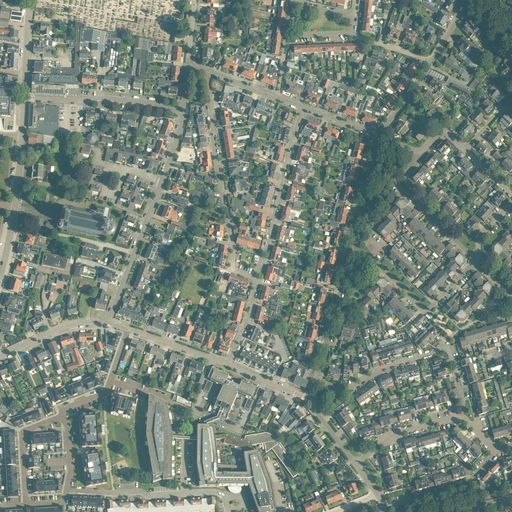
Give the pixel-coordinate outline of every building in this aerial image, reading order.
[(442,5),(445,8),(444,9),(443,8),(440,12),(445,15),(447,16),(449,13),(450,14),(453,8),(444,2),(439,0),(437,0),(436,3),(441,7),(442,5)] [(439,0),(444,2),(453,8),(456,3),(456,2),(457,0),(449,0),(449,2),(446,0),(439,0)] [(0,26),(8,28),(10,10),(0,8),(0,7),(3,8),(3,2),(0,1),(0,26)] [(277,1),(277,6),(274,5),(273,7),(276,8),(286,10),(287,3),(277,1)] [(285,16),(286,10),(276,8),(273,7),(266,6),(266,8),(273,9),(273,10),(275,10),(274,14),(285,16)] [(207,10),(206,17),(214,18),(220,18),(220,15),(220,14),(220,11),(217,11),(218,8),(210,7),(209,10),(207,10)] [(440,12),(435,8),(433,11),(437,14),(433,21),(442,26),(443,26),(444,26),(445,24),(444,23),(446,19),(444,18),(445,15),(440,12)] [(23,14),(11,13),(10,23),(22,24),(23,14)] [(271,21),(284,23),(285,16),(274,14),(273,18),(274,18),(274,19),(271,18),(271,21)] [(389,22),(392,23),(391,25),(387,37),(388,37),(388,38),(388,39),(391,40),(391,39),(392,39),(396,27),(397,24),(397,23),(393,22),(395,17),(391,16),(389,22)] [(216,25),(213,24),(214,18),(206,17),(206,24),(210,24),(209,27),(211,27),(215,28),(216,25)] [(466,25),(475,34),(479,30),(479,31),(481,29),(475,22),(471,19),(470,20),(469,19),(465,24),(466,25)] [(276,28),(282,29),(284,23),(271,21),(270,23),(277,24),(276,28)] [(44,35),(49,36),(49,31),(52,32),(53,29),(59,30),(60,26),(41,25),(41,31),(44,31),(44,32),(44,35)] [(462,29),(465,33),(471,40),(476,35),(475,34),(466,25),(462,29)] [(437,30),(428,26),(425,33),(429,35),(426,41),(433,45),(436,38),(434,37),(437,30)] [(205,30),(205,37),(212,37),(217,38),(217,33),(221,33),(221,28),(215,28),(211,27),(211,30),(205,30)] [(398,27),(396,27),(392,39),(393,40),(395,41),(396,41),(396,40),(398,40),(401,29),(399,29),(398,27)] [(18,40),(19,31),(10,30),(7,30),(0,28),(0,33),(9,35),(9,37),(9,38),(18,40)] [(79,77),(79,59),(79,51),(80,42),(80,28),(76,28),(74,69),(61,68),(56,68),(52,68),(51,76),(79,77)] [(91,51),(104,52),(105,36),(105,32),(80,28),(80,42),(92,43),(91,51)] [(406,30),(404,37),(402,42),(404,43),(404,44),(406,45),(407,45),(408,44),(412,32),(406,30)] [(413,46),(416,37),(416,38),(418,35),(415,34),(415,33),(415,32),(414,31),(413,31),(412,31),(412,32),(408,44),(413,46)] [(120,35),(105,32),(105,36),(104,52),(102,68),(107,68),(107,62),(109,62),(111,41),(120,42),(120,35)] [(275,35),(275,34),(272,34),(269,34),(264,33),(264,34),(267,35),(267,37),(269,38),(269,40),(280,42),(281,36),(275,35)] [(217,38),(212,37),(205,37),(204,44),(211,44),(210,45),(216,46),(217,38)] [(471,43),(469,41),(469,42),(468,43),(463,37),(463,38),(462,37),(460,40),(460,41),(460,40),(460,41),(459,42),(458,43),(459,44),(456,47),(461,52),(461,51),(463,53),(465,51),(468,48),(472,52),(476,48),(471,43)] [(145,82),(146,77),(147,62),(148,52),(150,40),(142,39),(136,38),(134,49),(141,50),(138,76),(139,76),(139,77),(135,77),(135,81),(134,81),(133,88),(141,89),(142,81),(145,82)] [(266,47),(279,49),(280,42),(269,40),(268,44),(267,44),(266,47)] [(171,55),(181,56),(182,49),(175,48),(175,45),(169,44),(168,54),(171,55)] [(18,54),(19,47),(8,45),(7,54),(9,54),(18,54)] [(499,59),(504,53),(498,46),(495,49),(499,54),(497,57),(499,59)] [(271,55),(273,55),(278,56),(279,49),(266,47),(266,49),(272,50),(271,55)] [(298,60),(301,59),(300,47),(294,47),(294,50),(290,51),(290,58),(290,59),(291,60),(292,60),(294,60),(294,58),(298,57),(298,60)] [(210,59),(211,54),(211,50),(204,50),(202,62),(208,62),(208,59),(209,59),(210,59)] [(87,51),(79,51),(79,59),(91,59),(91,54),(87,51)] [(229,52),(226,51),(223,58),(226,59),(225,61),(222,67),(229,70),(234,57),(228,55),(229,53),(229,52)] [(373,52),(372,56),(371,58),(371,59),(371,60),(374,61),(373,63),(371,70),(373,71),(380,54),(373,52)] [(244,68),(243,70),(241,74),(248,77),(252,65),(250,64),(249,66),(246,65),(249,55),(246,53),(245,55),(244,57),(241,65),(244,67),(244,68)] [(258,63),(259,64),(256,72),(260,73),(263,65),(266,58),(267,55),(262,53),(258,63)] [(502,72),(501,76),(507,78),(507,77),(510,78),(510,77),(511,77),(511,75),(511,67),(505,65),(505,64),(507,62),(507,63),(511,58),(506,53),(502,58),(503,59),(501,64),(500,68),(502,69),(501,72),(502,72)] [(386,56),(380,54),(373,71),(371,75),(376,77),(379,70),(377,70),(379,65),(385,68),(386,64),(384,63),(386,56)] [(68,63),(73,63),(74,56),(63,55),(63,62),(65,62),(65,66),(68,66),(68,63)] [(236,58),(234,57),(229,70),(235,72),(238,64),(241,65),(244,57),(241,56),(239,61),(236,60),(236,58)] [(464,56),(461,58),(462,59),(470,67),(472,65),(473,64),(464,56)] [(444,65),(448,67),(452,69),(459,73),(458,74),(461,75),(460,78),(467,81),(470,76),(463,73),(464,71),(454,65),(455,63),(447,58),(444,65)] [(18,61),(7,60),(7,66),(10,66),(9,69),(17,70),(18,61)] [(410,60),(408,64),(406,63),(404,65),(416,71),(419,65),(410,60)] [(32,75),(50,76),(51,76),(52,68),(47,68),(47,63),(33,63),(32,75)] [(166,74),(179,76),(180,69),(171,68),(172,64),(162,64),(162,68),(169,68),(169,75),(166,74)] [(252,65),(248,77),(254,79),(256,73),(253,72),(254,69),(253,69),(254,66),(252,65)] [(263,65),(260,73),(258,78),(261,80),(260,82),(267,84),(273,69),(270,68),(268,74),(265,73),(267,67),(263,65)] [(412,77),(416,71),(404,65),(403,67),(408,71),(406,74),(412,77)] [(273,67),(273,69),(267,84),(273,87),(275,80),(271,79),(276,68),(273,67)] [(82,77),(82,79),(82,84),(89,84),(90,73),(84,72),(84,74),(83,73),(82,77)] [(116,83),(116,80),(117,74),(116,74),(116,75),(109,74),(109,78),(104,78),(103,85),(104,85),(104,86),(107,87),(107,86),(113,86),(114,83),(115,83),(116,83)] [(117,74),(116,80),(119,80),(118,87),(127,88),(128,81),(126,80),(126,77),(117,76),(117,74)] [(158,84),(164,84),(166,84),(171,85),(171,82),(178,82),(179,76),(166,74),(165,77),(168,77),(168,81),(165,81),(165,79),(159,79),(158,84)] [(65,87),(50,87),(50,84),(50,76),(32,75),(32,76),(32,83),(32,86),(31,94),(34,94),(38,94),(65,95),(65,87)] [(478,75),(468,88),(474,91),(483,80),(478,75)] [(78,85),(78,80),(79,79),(79,77),(51,76),(50,76),(50,84),(78,85)] [(290,93),(292,94),(298,80),(299,77),(296,76),(293,83),(287,80),(286,85),(288,86),(286,92),(287,92),(287,93),(289,94),(290,93)] [(394,81),(405,89),(409,83),(400,77),(398,79),(396,78),(396,79),(394,81)] [(445,87),(446,85),(447,84),(444,82),(444,83),(441,81),(440,81),(438,80),(438,79),(438,80),(433,77),(430,85),(434,87),(434,88),(440,91),(443,86),(445,87)] [(302,81),(298,80),(292,94),(299,96),(300,92),(301,90),(299,89),(302,81)] [(405,89),(394,81),(392,80),(391,82),(397,87),(395,90),(401,94),(405,89)] [(451,87),(450,88),(458,93),(458,92),(462,95),(462,96),(460,95),(459,95),(458,98),(458,99),(459,99),(457,103),(457,104),(455,102),(454,103),(458,106),(460,108),(462,105),(465,102),(464,102),(466,98),(464,97),(465,96),(468,98),(472,94),(474,91),(468,88),(460,83),(458,86),(452,83),(451,87)] [(381,84),(379,87),(386,92),(388,89),(387,88),(383,85),(381,84)] [(308,100),(311,101),(316,89),(317,86),(314,85),(313,88),(312,90),(309,89),(310,86),(307,85),(304,92),(307,94),(305,99),(306,99),(306,100),(308,101),(308,100)] [(502,92),(499,88),(494,85),(490,89),(493,92),(494,90),(496,92),(494,94),(492,92),(489,96),(493,100),(494,99),(498,103),(503,97),(499,94),(501,91),(502,92)] [(373,94),(374,93),(375,91),(376,89),(367,86),(365,92),(373,94)] [(318,104),(319,99),(320,97),(322,92),(318,90),(319,87),(317,87),(316,89),(311,101),(318,104)] [(0,117),(1,117),(1,116),(10,117),(10,114),(11,114),(11,110),(10,110),(10,106),(11,106),(12,102),(11,102),(11,98),(12,98),(12,94),(11,94),(11,91),(0,90),(0,117)] [(444,97),(441,95),(437,92),(435,95),(434,95),(434,96),(429,91),(424,96),(432,104),(430,106),(436,111),(437,110),(437,109),(438,108),(437,107),(437,106),(436,105),(435,104),(436,104),(436,105),(444,97)] [(241,96),(235,95),(232,94),(232,96),(221,93),(218,103),(225,105),(225,107),(238,110),(239,105),(241,97),(241,96)] [(384,94),(382,96),(392,105),(397,99),(391,95),(388,93),(386,96),(384,94)] [(357,94),(354,101),(349,116),(355,118),(358,112),(353,110),(360,95),(357,94)] [(250,107),(253,100),(250,99),(250,97),(246,95),(245,97),(244,99),(241,97),(239,105),(247,108),(248,106),(250,107)] [(326,100),(324,106),(325,106),(325,107),(327,108),(327,107),(330,108),(334,97),(335,96),(333,95),(331,98),(327,96),(326,100)] [(392,105),(382,96),(381,95),(379,97),(383,100),(381,102),(384,104),(383,106),(388,110),(392,105)] [(334,97),(330,108),(332,109),(332,110),(335,111),(335,110),(336,111),(339,105),(342,106),(344,100),(334,97)] [(482,110),(484,111),(488,115),(493,109),(491,107),(493,104),(487,99),(482,104),(485,107),(482,110)] [(342,113),(349,116),(354,101),(352,100),(349,108),(345,107),(342,113)] [(465,103),(472,109),(474,106),(468,100),(465,103)] [(259,102),(257,107),(256,109),(264,112),(266,105),(263,104),(263,102),(259,101),(259,102)] [(372,111),(371,113),(368,123),(374,125),(378,116),(374,114),(375,112),(380,114),(381,115),(384,111),(380,108),(375,104),(372,111)] [(36,134),(38,135),(44,136),(55,138),(58,138),(59,107),(45,106),(45,105),(29,105),(28,128),(29,128),(29,133),(36,134)] [(266,105),(264,112),(262,115),(264,116),(266,113),(271,115),(274,108),(266,105)] [(189,121),(188,125),(192,126),(205,124),(204,116),(206,116),(206,113),(205,106),(200,107),(196,106),(197,111),(201,111),(201,113),(202,115),(197,116),(197,119),(197,120),(189,121)] [(424,113),(426,115),(427,116),(424,119),(427,122),(430,125),(432,123),(435,126),(437,124),(435,123),(439,118),(437,116),(439,114),(436,111),(430,106),(424,113)] [(220,113),(221,120),(232,119),(231,112),(227,113),(227,108),(220,109),(220,110),(220,111),(220,113),(221,113),(220,113)] [(250,117),(253,109),(249,108),(247,113),(244,112),(243,114),(250,117)] [(279,110),(277,115),(281,116),(281,114),(285,115),(283,120),(290,123),(293,115),(279,110)] [(471,118),(473,120),(475,121),(478,125),(481,122),(483,121),(481,118),(482,116),(479,113),(476,110),(472,114),(474,115),(471,118)] [(368,123),(371,113),(365,111),(361,120),(362,121),(363,122),(364,123),(365,122),(368,123)] [(96,120),(96,118),(96,113),(92,113),(92,112),(87,112),(87,113),(86,113),(86,119),(85,119),(85,124),(94,124),(95,120),(96,120)] [(506,115),(500,121),(507,128),(511,122),(511,119),(511,118),(511,119),(506,115)] [(122,117),(121,122),(120,132),(127,133),(127,131),(129,118),(122,117)] [(136,119),(129,118),(127,131),(130,131),(130,127),(135,127),(136,119)] [(234,118),(232,119),(221,120),(222,127),(225,127),(225,130),(231,129),(231,126),(229,126),(229,124),(234,123),(234,122),(235,121),(234,118)] [(307,121),(303,131),(307,132),(306,135),(309,136),(314,123),(307,121)] [(403,135),(406,132),(408,129),(404,126),(405,125),(400,121),(393,130),(399,136),(401,134),(403,135)] [(423,128),(425,126),(420,121),(418,123),(420,126),(412,135),(419,141),(427,132),(423,128)] [(475,128),(471,125),(467,121),(463,125),(465,127),(459,133),(464,138),(470,132),(471,132),(475,128)] [(166,122),(165,125),(156,122),(156,123),(153,122),(152,125),(158,127),(170,131),(173,124),(166,122)] [(309,136),(309,137),(310,137),(311,136),(313,133),(316,135),(318,132),(318,130),(319,128),(320,126),(314,123),(309,136)] [(205,125),(200,125),(198,126),(198,128),(192,129),(186,129),(186,133),(206,130),(205,125)] [(170,131),(158,127),(157,130),(163,132),(161,135),(168,137),(170,131)] [(290,130),(285,129),(283,128),(281,135),(288,137),(290,130)] [(328,143),(333,131),(326,128),(324,134),(323,138),(327,139),(325,143),(327,143),(328,143)] [(99,143),(99,132),(92,131),(92,135),(91,135),(90,135),(89,135),(89,136),(88,136),(88,137),(88,138),(87,139),(82,139),(82,144),(84,145),(99,148),(99,147),(99,145),(99,143)] [(337,140),(337,138),(339,133),(333,131),(328,143),(330,144),(333,138),(337,140)] [(499,136),(498,134),(494,131),(492,133),(492,134),(488,139),(495,145),(502,138),(499,136)] [(280,145),(281,142),(286,143),(288,137),(281,135),(279,134),(275,133),(275,134),(277,134),(276,136),(277,136),(276,139),(275,139),(275,140),(273,140),(273,143),(280,145)] [(31,147),(43,147),(44,136),(38,135),(37,135),(29,135),(28,144),(31,144),(31,147)] [(102,136),(101,143),(113,145),(114,138),(102,136)] [(234,138),(231,139),(224,140),(225,146),(232,145),(231,142),(236,141),(237,140),(237,139),(240,138),(240,137),(237,138),(234,138)] [(354,151),(362,153),(364,146),(360,145),(361,141),(353,139),(352,144),(356,145),(354,151)] [(450,151),(455,146),(448,140),(450,142),(448,144),(444,141),(439,145),(446,151),(448,149),(450,151)] [(119,151),(121,142),(114,141),(112,149),(119,151)] [(151,146),(164,150),(166,144),(159,141),(158,145),(152,143),(151,146)] [(488,152),(492,149),(492,148),(487,143),(485,145),(481,142),(476,147),(480,151),(479,152),(482,154),(484,156),(488,152)] [(205,151),(204,148),(209,148),(208,143),(194,144),(194,147),(198,147),(198,150),(201,150),(205,151)] [(329,152),(335,154),(338,144),(335,143),(333,149),(330,148),(329,152)] [(83,149),(84,145),(82,144),(80,144),(77,160),(81,161),(83,154),(89,156),(90,150),(83,149)] [(164,150),(151,146),(148,145),(147,149),(151,150),(150,153),(158,156),(162,157),(164,150)] [(439,153),(437,156),(442,160),(446,156),(448,153),(446,151),(439,145),(435,149),(439,153)] [(285,150),(280,148),(275,147),(274,147),(273,148),(272,150),(269,149),(268,148),(265,147),(263,151),(268,152),(283,156),(285,150)] [(309,157),(310,158),(310,157),(312,158),(312,157),(312,156),(312,155),(311,154),(311,153),(310,153),(309,152),(308,152),(309,150),(306,150),(306,149),(299,148),(298,154),(309,157)] [(122,156),(126,157),(127,153),(112,150),(107,149),(105,156),(104,162),(108,162),(110,155),(117,156),(115,162),(121,164),(122,156)] [(360,160),(361,157),(362,157),(363,154),(362,153),(354,151),(352,150),(350,157),(347,156),(346,160),(348,161),(355,162),(356,159),(360,160)] [(235,158),(234,158),(233,154),(239,153),(239,151),(226,153),(227,160),(230,159),(230,162),(238,161),(238,159),(235,159),(235,158)] [(492,156),(498,161),(503,157),(497,151),(492,156)] [(281,163),(283,156),(268,152),(267,154),(270,155),(273,156),(272,158),(275,159),(275,161),(281,163)] [(138,159),(142,160),(143,156),(127,153),(126,157),(126,158),(133,159),(131,166),(137,167),(138,159)] [(210,153),(205,154),(204,154),(205,158),(198,159),(198,162),(211,160),(210,153)] [(243,163),(249,163),(251,164),(253,159),(245,154),(243,160),(242,160),(243,163)] [(308,163),(309,157),(298,154),(296,161),(301,162),(300,165),(299,165),(300,165),(302,166),(309,168),(310,164),(308,163)] [(437,164),(442,160),(437,156),(434,158),(431,154),(426,159),(433,165),(435,162),(437,164)] [(511,158),(508,155),(506,156),(505,155),(501,160),(504,162),(501,164),(504,167),(502,168),(504,170),(511,161),(511,158)] [(143,156),(142,160),(142,161),(148,164),(147,166),(145,165),(143,170),(147,171),(146,171),(146,170),(151,172),(154,166),(157,167),(159,162),(143,156)] [(458,158),(455,162),(452,164),(457,168),(459,166),(462,169),(468,163),(463,158),(461,161),(458,158)] [(433,165),(426,159),(422,163),(426,167),(424,169),(428,174),(433,169),(430,167),(433,165)] [(212,167),(211,160),(198,162),(199,165),(202,164),(203,167),(200,168),(200,172),(203,171),(204,173),(209,172),(208,168),(212,167)] [(242,160),(238,161),(230,162),(228,163),(229,168),(229,169),(241,167),(242,167),(248,168),(249,163),(243,163),(242,160)] [(354,166),(355,162),(348,161),(345,171),(357,174),(357,173),(358,171),(357,171),(358,167),(354,166)] [(472,167),(468,163),(462,169),(464,171),(462,173),(467,178),(472,172),(470,169),(472,167)] [(42,182),(43,179),(49,180),(49,172),(50,172),(51,167),(44,166),(33,165),(32,178),(38,179),(37,181),(42,182)] [(96,170),(97,166),(93,165),(89,181),(93,182),(94,183),(96,176),(102,177),(103,172),(96,170)] [(309,168),(302,166),(300,165),(299,169),(294,168),(292,174),(306,178),(306,177),(303,177),(305,171),(312,173),(313,169),(309,168)] [(280,168),(275,167),(272,166),(272,168),(265,166),(264,170),(268,171),(267,171),(278,174),(280,168)] [(241,167),(229,169),(230,177),(238,176),(248,178),(248,174),(241,172),(241,167)] [(413,172),(420,178),(420,179),(422,181),(426,178),(426,179),(430,175),(428,174),(424,169),(423,168),(420,171),(417,168),(413,172)] [(186,170),(185,174),(186,175),(188,175),(190,176),(190,178),(192,179),(193,176),(194,173),(194,172),(186,170)] [(178,171),(175,179),(180,181),(182,182),(183,179),(187,180),(188,175),(186,175),(185,174),(178,171)] [(278,174),(267,171),(266,177),(277,180),(278,174)] [(355,181),(356,177),(357,175),(356,175),(357,174),(345,171),(342,182),(350,184),(351,180),(355,181)] [(201,181),(207,183),(212,184),(213,179),(206,177),(206,176),(198,174),(198,173),(194,172),(194,173),(192,181),(194,182),(195,181),(197,177),(202,179),(201,181)] [(420,179),(420,178),(413,172),(409,177),(413,180),(411,183),(409,181),(417,189),(421,185),(419,183),(422,181),(420,179)] [(473,185),(476,182),(482,176),(478,172),(475,175),(472,172),(467,178),(468,179),(472,182),(472,185),(473,185)] [(305,180),(306,178),(292,174),(291,181),(298,183),(297,186),(305,188),(306,185),(301,183),(302,179),(305,180)] [(486,180),(482,176),(476,182),(479,185),(477,187),(480,190),(478,192),(479,194),(481,191),(486,187),(487,186),(484,183),(486,180)] [(134,194),(140,178),(137,177),(135,181),(128,178),(126,183),(132,186),(130,192),(131,192),(134,194)] [(143,179),(140,178),(134,194),(139,195),(141,189),(147,191),(149,186),(147,185),(149,182),(150,182),(144,180),(143,184),(142,183),(143,179)] [(239,180),(236,181),(231,182),(233,194),(243,192),(242,189),(247,188),(246,181),(239,180)] [(100,188),(99,187),(92,186),(93,182),(89,181),(86,197),(91,199),(92,192),(98,193),(100,188)] [(338,182),(337,185),(340,186),(339,190),(345,191),(344,195),(351,197),(353,189),(349,189),(350,185),(342,183),(338,182)] [(432,199),(438,193),(436,191),(438,189),(433,184),(431,186),(427,190),(430,193),(428,195),(432,199)] [(81,195),(82,191),(82,187),(75,185),(73,193),(81,195)] [(190,188),(187,187),(182,185),(181,188),(174,185),(172,190),(179,193),(179,191),(187,194),(187,191),(191,193),(190,194),(196,196),(198,191),(190,188)] [(289,188),(287,194),(302,198),(303,195),(296,193),(297,190),(304,192),(305,188),(297,186),(293,185),(292,188),(289,188)] [(261,189),(260,190),(259,190),(259,189),(255,188),(255,191),(260,192),(263,193),(272,196),(274,190),(265,187),(264,190),(261,189)] [(498,188),(495,191),(496,192),(493,195),(502,203),(506,198),(503,195),(504,194),(498,188)] [(128,209),(134,194),(131,192),(129,196),(122,193),(120,199),(126,201),(124,207),(128,209)] [(271,202),(272,196),(263,193),(262,196),(259,195),(258,199),(271,202)] [(339,193),(336,204),(337,204),(345,206),(345,203),(349,204),(351,197),(344,195),(339,193)] [(441,196),(438,193),(432,199),(437,204),(439,201),(442,204),(447,198),(443,194),(441,196)] [(134,194),(128,209),(133,211),(135,204),(141,206),(143,201),(138,199),(139,196),(144,198),(145,197),(139,195),(134,194)] [(241,200),(247,203),(249,204),(251,200),(252,196),(247,194),(246,196),(243,195),(241,200)] [(301,200),(302,198),(287,194),(286,201),(290,202),(289,205),(293,206),(300,208),(301,204),(294,202),(295,199),(301,200)] [(171,202),(181,205),(180,207),(186,209),(189,202),(188,202),(189,200),(180,196),(179,199),(170,195),(168,200),(170,201),(170,202),(171,202)] [(212,203),(215,204),(217,198),(207,195),(206,198),(205,197),(203,197),(202,198),(201,203),(211,206),(212,203)] [(487,202),(492,207),(495,205),(498,207),(502,203),(493,195),(491,197),(487,202)] [(447,213),(453,207),(450,205),(452,202),(447,198),(442,204),(445,206),(442,209),(447,213)] [(260,206),(264,207),(269,208),(271,202),(258,199),(257,202),(260,203),(260,206)] [(405,221),(407,219),(413,212),(407,206),(408,204),(404,200),(398,200),(394,205),(395,206),(389,212),(396,219),(398,221),(400,220),(397,217),(400,215),(401,215),(401,220),(403,220),(402,215),(403,215),(405,217),(403,219),(405,221)] [(480,209),(488,217),(492,213),(490,210),(492,207),(487,202),(480,209)] [(260,209),(251,205),(251,204),(249,204),(247,203),(245,206),(258,212),(260,209)] [(336,204),(333,214),(335,215),(346,218),(346,217),(347,217),(347,215),(348,211),(344,210),(345,206),(337,204),(336,204)] [(72,208),(64,206),(63,206),(62,207),(61,207),(61,208),(61,209),(60,209),(60,210),(61,210),(61,211),(61,212),(62,212),(63,212),(60,223),(59,223),(58,223),(58,224),(57,224),(57,225),(57,226),(57,227),(57,228),(58,228),(59,229),(67,231),(67,232),(70,233),(71,232),(86,235),(89,236),(99,238),(101,234),(107,235),(108,235),(109,235),(110,235),(111,235),(112,234),(113,234),(113,233),(114,232),(115,231),(115,230),(115,229),(115,228),(115,227),(115,226),(114,225),(114,224),(113,224),(113,223),(112,223),(112,221),(112,220),(111,220),(110,220),(110,221),(110,222),(106,221),(109,209),(95,206),(94,211),(91,210),(91,213),(76,209),(76,208),(72,207),(72,208)] [(172,209),(170,208),(166,207),(164,212),(177,217),(178,214),(171,212),(172,209)] [(284,207),(282,214),(294,217),(295,217),(296,214),(290,213),(290,210),(291,209),(289,209),(288,208),(287,208),(284,207)] [(455,209),(453,207),(447,213),(451,217),(453,215),(456,218),(458,216),(462,212),(457,207),(455,209)] [(480,209),(473,216),(479,222),(481,219),(484,221),(488,217),(480,209)] [(415,210),(413,212),(407,219),(411,222),(416,216),(418,218),(421,216),(415,210)] [(386,217),(392,223),(396,219),(389,212),(388,211),(382,217),(384,219),(386,217)] [(127,212),(121,227),(125,229),(126,229),(128,223),(134,225),(136,220),(129,217),(131,213),(127,212)] [(169,217),(176,220),(179,221),(179,218),(177,217),(164,212),(162,217),(168,220),(169,217)] [(251,216),(251,218),(254,219),(265,222),(267,216),(262,214),(260,214),(258,213),(253,212),(252,216),(251,216)] [(282,214),(281,221),(285,222),(287,222),(289,223),(290,218),(293,219),(294,217),(282,214)] [(331,218),(330,222),(330,223),(331,223),(330,226),(337,228),(339,223),(344,225),(345,221),(346,221),(346,219),(346,218),(335,215),(333,214),(332,218),(331,218)] [(416,216),(411,222),(407,227),(411,230),(418,222),(416,220),(418,218),(416,216)] [(473,216),(466,224),(474,231),(478,227),(476,225),(479,222),(473,216)] [(384,223),(393,231),(396,227),(392,223),(386,217),(384,219),(386,221),(384,223)] [(251,225),(250,227),(256,230),(261,232),(262,228),(264,229),(265,222),(254,219),(253,222),(252,221),(251,225)] [(418,222),(411,230),(414,234),(424,224),(423,222),(420,224),(418,222)] [(378,225),(389,235),(393,231),(384,223),(382,225),(380,223),(378,225)] [(414,234),(418,238),(426,230),(424,228),(426,226),(424,224),(414,234)] [(474,231),(466,224),(464,226),(462,225),(460,228),(466,234),(467,233),(470,236),(474,231)] [(389,235),(378,225),(377,227),(379,229),(377,231),(385,239),(389,235)] [(123,232),(125,229),(121,227),(115,243),(120,244),(122,238),(128,240),(130,235),(123,232)] [(279,227),(277,234),(289,237),(290,230),(288,229),(288,230),(285,229),(284,229),(279,227)] [(418,238),(422,242),(432,231),(430,229),(428,232),(426,230),(418,238)] [(171,236),(173,232),(167,230),(166,234),(165,233),(157,230),(154,237),(162,240),(163,238),(168,240),(170,235),(171,236)] [(332,233),(331,238),(340,240),(342,233),(337,232),(334,231),(332,231),(332,233)] [(426,245),(434,237),(432,235),(434,233),(432,231),(422,242),(426,245)] [(502,237),(503,238),(510,245),(511,242),(511,238),(508,235),(509,233),(507,231),(502,237)] [(239,234),(236,243),(242,245),(244,236),(246,236),(246,234),(244,233),(243,235),(239,234)] [(244,236),(242,245),(247,246),(249,240),(250,240),(250,238),(251,235),(247,234),(247,236),(246,236),(244,236)] [(277,234),(275,240),(278,241),(280,242),(282,242),(286,243),(287,240),(289,240),(290,237),(289,237),(277,234)] [(53,251),(54,247),(38,243),(39,238),(35,237),(35,238),(27,236),(25,244),(53,251)] [(322,243),(322,245),(328,247),(329,245),(330,245),(334,246),(339,247),(340,240),(331,238),(327,237),(325,243),(322,243)] [(426,245),(430,249),(440,239),(438,237),(436,239),(434,237),(426,245)] [(249,240),(247,246),(253,248),(255,241),(255,240),(254,239),(250,238),(250,240),(249,240)] [(504,262),(510,255),(511,253),(511,252),(509,254),(506,252),(506,248),(509,246),(511,248),(511,246),(510,245),(503,238),(497,245),(496,243),(491,248),(492,254),(496,258),(498,256),(504,262)] [(440,239),(430,249),(434,253),(442,245),(440,243),(442,240),(440,239)] [(448,242),(446,244),(448,246),(442,252),(446,256),(451,251),(454,248),(448,242)] [(81,247),(83,247),(81,256),(96,261),(99,252),(99,251),(94,250),(95,246),(85,243),(84,247),(81,246),(81,247)] [(33,247),(29,245),(29,247),(19,244),(18,249),(19,249),(17,254),(26,257),(28,251),(30,252),(29,253),(38,255),(39,249),(33,247)] [(444,246),(442,245),(434,253),(438,257),(442,252),(448,246),(446,244),(444,246)] [(157,248),(154,246),(150,245),(147,251),(155,254),(158,255),(161,256),(165,258),(166,255),(156,251),(157,248)] [(399,251),(400,250),(400,249),(396,245),(394,247),(391,250),(392,250),(389,253),(391,254),(389,257),(391,259),(399,251)] [(214,249),(214,252),(227,254),(228,247),(221,246),(218,246),(217,248),(215,248),(215,249),(214,249)] [(274,247),(273,248),(272,250),(273,251),(272,254),(283,257),(284,253),(279,252),(280,249),(274,247)] [(338,252),(333,251),(329,250),(328,253),(330,253),(329,257),(336,259),(338,252)] [(107,264),(111,265),(116,267),(119,260),(120,261),(122,256),(110,251),(109,256),(109,257),(107,264)] [(155,254),(147,251),(145,258),(152,261),(155,254)] [(399,251),(391,259),(394,262),(396,259),(398,260),(404,254),(402,252),(401,254),(399,251)] [(444,264),(447,266),(452,272),(454,270),(455,271),(459,267),(460,269),(465,264),(465,258),(460,254),(459,255),(454,251),(453,252),(451,251),(446,256),(444,258),(445,260),(447,258),(450,260),(450,263),(448,265),(446,263),(444,264)] [(227,254),(214,252),(214,254),(215,254),(214,259),(226,260),(227,254)] [(66,271),(68,259),(44,254),(42,266),(66,271)] [(283,257),(272,254),(270,260),(274,261),(273,265),(283,267),(284,263),(282,262),(283,257)] [(404,254),(398,260),(400,263),(398,265),(400,267),(408,258),(407,257),(407,255),(405,254),(404,254)] [(509,265),(511,261),(511,257),(510,255),(504,262),(502,264),(508,269),(511,267),(509,265)] [(334,266),(336,259),(329,257),(326,256),(325,261),(323,261),(322,261),(322,263),(319,262),(318,265),(324,266),(325,264),(334,266)] [(409,258),(408,258),(400,267),(403,270),(405,267),(406,269),(412,263),(413,262),(411,261),(411,260),(409,258)] [(226,260),(214,259),(213,267),(219,268),(220,266),(225,267),(226,260)] [(297,261),(296,266),(297,266),(296,270),(303,272),(305,263),(297,261)] [(19,262),(18,265),(17,265),(16,268),(15,268),(15,267),(13,274),(26,278),(27,274),(24,273),(26,268),(26,266),(37,270),(38,265),(27,262),(26,264),(25,264),(25,263),(19,262)] [(143,264),(141,269),(154,274),(151,273),(153,268),(155,269),(156,266),(147,262),(146,265),(143,264)] [(414,266),(412,263),(406,269),(409,271),(406,273),(408,275),(416,267),(417,266),(416,265),(414,266)] [(267,268),(266,271),(268,271),(267,274),(279,277),(281,271),(286,272),(286,268),(283,267),(273,265),(272,264),(272,265),(273,265),(272,268),(271,268),(269,267),(268,268),(267,268)] [(324,268),(324,266),(318,265),(317,268),(320,269),(320,270),(320,271),(322,272),(321,275),(331,278),(333,271),(324,268)] [(75,266),(72,275),(80,277),(83,268),(75,266)] [(455,274),(452,272),(447,266),(442,271),(451,279),(455,274)] [(416,267),(408,275),(411,278),(414,276),(416,278),(418,275),(417,274),(421,270),(420,269),(419,270),(416,267)] [(98,282),(101,283),(107,285),(108,285),(109,285),(108,285),(109,282),(111,283),(113,279),(116,273),(104,269),(102,275),(103,275),(101,279),(100,279),(99,282),(98,282)] [(141,269),(138,276),(145,278),(146,275),(149,276),(150,276),(153,277),(154,274),(141,269)] [(451,279),(442,271),(440,269),(436,273),(445,281),(447,279),(449,281),(451,279)] [(471,287),(472,287),(479,279),(480,278),(482,277),(477,272),(469,280),(473,284),(471,287)] [(36,283),(35,286),(42,288),(45,276),(44,276),(45,274),(39,273),(39,275),(38,275),(36,283)] [(443,283),(445,281),(436,273),(433,277),(443,287),(445,285),(443,283)] [(267,274),(265,280),(271,282),(271,284),(278,286),(279,282),(278,281),(279,277),(267,274)] [(72,277),(63,275),(61,282),(71,284),(72,277)] [(233,288),(237,278),(230,275),(228,281),(231,283),(227,294),(230,295),(233,288)] [(329,285),(331,278),(321,275),(320,280),(322,280),(321,283),(329,285)] [(143,284),(145,278),(138,276),(136,282),(143,284)] [(433,277),(429,281),(437,289),(439,287),(441,289),(443,287),(433,277)] [(12,279),(10,285),(19,288),(21,283),(22,283),(23,280),(15,278),(14,280),(12,279)] [(237,278),(233,288),(237,289),(235,294),(237,295),(243,280),(237,278)] [(384,300),(387,297),(393,291),(387,285),(389,283),(384,279),(378,279),(374,283),(376,285),(369,291),(376,297),(378,300),(379,298),(377,296),(380,293),(383,293),(385,296),(383,298),(384,300)] [(481,299),(482,300),(487,295),(488,297),(492,292),(492,286),(490,284),(488,282),(486,284),(482,280),(481,281),(479,279),(472,287),(473,288),(475,286),(477,288),(477,291),(474,295),(480,300),(481,299)] [(242,289),(246,290),(249,282),(243,280),(237,295),(236,297),(240,298),(242,289)] [(429,281),(425,285),(436,295),(438,293),(435,291),(437,289),(429,281)] [(79,288),(89,291),(90,285),(80,282),(79,288)] [(149,287),(143,284),(136,282),(134,287),(136,288),(136,291),(145,294),(146,291),(144,290),(145,288),(148,289),(149,287)] [(101,283),(99,290),(100,290),(105,291),(106,291),(107,292),(108,285),(107,285),(101,283)] [(325,287),(319,286),(314,284),(313,287),(319,289),(318,295),(326,297),(327,294),(326,294),(327,290),(324,290),(325,287)] [(23,298),(24,295),(22,294),(23,292),(18,291),(19,288),(10,285),(9,291),(17,294),(17,297),(23,298)] [(434,296),(436,295),(425,285),(421,289),(430,297),(432,294),(434,296)] [(263,287),(262,294),(268,295),(272,296),(273,290),(263,287)] [(364,297),(366,295),(372,301),(376,297),(369,291),(368,289),(362,295),(364,297)] [(401,295),(399,293),(395,289),(393,291),(387,297),(390,301),(396,295),(398,297),(401,295)] [(104,294),(105,291),(100,290),(97,301),(95,309),(105,311),(108,295),(104,294)] [(173,291),(171,297),(178,299),(180,294),(173,291)] [(260,300),(270,303),(271,299),(274,299),(275,297),(272,296),(268,295),(262,294),(261,297),(260,297),(260,299),(260,300)] [(326,300),(326,297),(318,295),(315,294),(313,301),(311,300),(310,303),(320,305),(321,303),(323,304),(324,300),(326,300)] [(366,299),(364,301),(372,309),(376,305),(372,301),(366,295),(364,297),(366,299)] [(386,305),(390,309),(398,301),(396,299),(398,297),(396,295),(390,301),(386,305)] [(474,295),(470,299),(478,307),(483,303),(480,300),(474,295)] [(66,306),(68,315),(77,313),(75,306),(72,307),(71,306),(73,297),(68,296),(66,306)] [(10,298),(7,297),(5,302),(5,303),(5,305),(8,306),(7,308),(8,308),(7,312),(19,315),(20,311),(17,310),(19,300),(11,298),(10,298)] [(474,312),(478,307),(470,299),(466,304),(471,309),(474,312)] [(450,310),(456,304),(451,300),(443,308),(448,312),(449,311),(450,310)] [(122,316),(126,307),(127,303),(122,301),(118,314),(122,316)] [(368,313),(372,309),(364,301),(362,303),(360,301),(358,303),(368,313)] [(394,313),(404,303),(402,301),(400,303),(398,301),(390,309),(394,313)] [(232,307),(231,307),(243,310),(244,304),(238,302),(237,305),(232,304),(232,307)] [(310,312),(322,315),(323,313),(321,312),(322,309),(319,308),(320,305),(310,303),(309,303),(308,306),(311,306),(310,312)] [(368,313),(358,303),(356,304),(358,307),(356,309),(360,312),(364,317),(368,313)] [(398,317),(406,309),(404,307),(406,305),(404,303),(394,313),(398,317)] [(459,307),(456,304),(450,310),(452,311),(451,312),(455,316),(454,318),(458,322),(464,322),(468,318),(467,316),(471,312),(470,311),(471,309),(466,304),(462,307),(459,307)] [(55,318),(60,317),(58,313),(60,313),(60,310),(59,308),(61,307),(60,305),(56,306),(54,310),(55,311),(49,313),(52,320),(52,319),(52,320),(53,320),(55,320),(55,319),(55,318)] [(151,318),(153,313),(155,307),(150,305),(148,310),(150,311),(149,312),(143,310),(142,314),(139,322),(146,324),(149,317),(151,318)] [(126,307),(122,316),(132,319),(137,307),(136,309),(130,306),(129,308),(126,307)] [(171,319),(170,324),(169,324),(166,332),(177,336),(182,322),(175,320),(176,317),(177,318),(179,314),(178,314),(179,311),(180,312),(181,308),(176,306),(172,319),(171,319)] [(226,309),(235,312),(235,315),(241,316),(243,310),(231,307),(232,307),(227,306),(226,309)] [(269,310),(263,308),(258,307),(257,314),(268,316),(269,311),(276,313),(276,312),(278,313),(279,309),(270,306),(269,310)] [(139,322),(142,314),(139,313),(141,309),(137,307),(132,319),(139,322)] [(398,317),(401,321),(412,311),(410,309),(408,311),(406,309),(398,317)] [(164,311),(162,318),(158,329),(164,331),(166,324),(163,323),(164,320),(164,319),(167,312),(164,311)] [(414,313),(412,311),(401,321),(405,325),(411,320),(412,321),(415,318),(412,315),(414,313)] [(15,322),(13,322),(15,315),(3,312),(2,314),(1,319),(5,320),(4,323),(12,325),(14,326),(15,322)] [(37,320),(36,321),(40,328),(45,325),(42,318),(42,312),(35,312),(35,313),(37,320)] [(321,318),(322,315),(310,312),(308,319),(307,318),(306,321),(308,322),(316,324),(316,321),(319,322),(320,318),(321,318)] [(241,316),(235,315),(229,313),(227,316),(234,318),(233,321),(239,323),(241,316)] [(258,325),(267,327),(268,323),(267,323),(268,317),(268,316),(257,314),(255,320),(258,321),(258,325)] [(420,323),(425,318),(422,315),(417,320),(420,323)] [(40,328),(36,321),(34,322),(31,316),(28,317),(29,318),(27,319),(26,322),(28,325),(31,324),(35,330),(40,328)] [(152,326),(158,329),(162,318),(158,317),(158,318),(155,317),(152,326)] [(268,322),(288,327),(289,323),(270,317),(268,322)] [(0,329),(2,330),(1,333),(3,333),(8,334),(12,335),(13,332),(10,331),(12,325),(4,323),(0,321),(0,329)] [(308,322),(305,331),(318,334),(318,331),(317,331),(318,327),(315,326),(316,324),(308,322)] [(494,323),(498,337),(503,335),(500,324),(497,325),(496,322),(494,323)] [(500,324),(503,335),(508,334),(506,326),(508,325),(507,322),(500,324)] [(338,339),(343,340),(351,342),(352,339),(357,340),(357,338),(361,339),(363,339),(362,337),(361,336),(362,335),(359,334),(360,331),(358,330),(359,326),(354,325),(350,323),(349,328),(341,326),(338,339)] [(424,328),(434,338),(436,336),(434,333),(436,331),(434,329),(434,328),(429,323),(424,327),(425,328),(424,328)] [(493,338),(498,337),(494,323),(491,324),(492,326),(489,327),(493,338)] [(189,340),(191,335),(194,328),(185,325),(181,337),(189,340)] [(483,326),(487,340),(493,338),(489,327),(487,328),(486,325),(483,326)] [(254,326),(251,332),(263,338),(263,337),(261,337),(262,333),(264,334),(265,331),(254,326)] [(482,341),(487,340),(483,326),(481,327),(482,329),(479,330),(482,341)] [(235,330),(231,328),(229,327),(227,331),(225,336),(221,335),(220,338),(219,341),(217,346),(220,347),(218,351),(227,355),(230,348),(229,348),(234,333),(235,330)] [(422,334),(427,340),(429,338),(431,340),(434,338),(424,328),(422,331),(423,331),(421,333),(422,334)] [(473,329),(477,343),(482,341),(479,330),(476,331),(476,328),(473,329)] [(471,344),(477,343),(473,329),(470,330),(471,332),(468,333),(471,344)] [(201,345),(203,340),(206,331),(203,330),(202,332),(197,330),(197,332),(196,332),(193,342),(201,345)] [(317,336),(318,334),(305,331),(303,339),(311,342),(312,339),(315,340),(316,336),(317,336)] [(262,340),(263,338),(251,332),(248,339),(260,344),(260,343),(258,343),(260,339),(262,340)] [(213,342),(215,338),(216,334),(212,333),(211,336),(208,336),(207,340),(207,342),(205,346),(210,348),(213,342)] [(461,335),(462,338),(464,338),(467,349),(472,347),(471,344),(468,333),(461,335)] [(9,341),(12,346),(22,341),(20,336),(16,338),(15,335),(12,335),(8,334),(11,340),(9,341)] [(79,334),(79,347),(84,346),(84,349),(81,349),(79,350),(82,356),(86,364),(93,361),(90,355),(89,356),(88,353),(87,353),(87,352),(87,349),(86,334),(79,334)] [(418,339),(425,346),(428,344),(425,342),(427,340),(422,334),(420,337),(419,336),(417,337),(418,338),(418,339)] [(116,351),(120,337),(114,335),(113,339),(111,339),(111,338),(106,336),(105,338),(106,347),(116,351)] [(61,350),(62,353),(63,358),(64,360),(67,360),(65,354),(70,353),(73,363),(66,366),(67,371),(78,368),(78,367),(82,365),(85,364),(82,357),(79,350),(78,351),(77,349),(76,349),(74,343),(72,336),(60,340),(62,347),(63,350),(61,350)] [(311,344),(311,342),(303,339),(297,338),(296,342),(302,344),(301,349),(313,352),(314,349),(312,349),(313,345),(311,344)] [(462,338),(457,340),(457,343),(460,342),(462,350),(467,349),(464,338),(462,338)] [(417,345),(416,346),(419,348),(420,346),(423,349),(425,346),(418,339),(415,341),(414,340),(413,341),(417,345)] [(129,350),(132,351),(135,352),(139,342),(132,340),(130,347),(129,350)] [(405,354),(408,353),(405,342),(404,343),(403,340),(401,340),(398,341),(401,351),(404,351),(405,354)] [(408,342),(405,342),(408,353),(411,352),(410,349),(413,348),(412,345),(411,345),(409,340),(407,340),(408,342)] [(392,342),(396,356),(400,355),(399,352),(401,351),(398,341),(392,342)] [(48,345),(50,350),(51,351),(50,352),(49,352),(52,358),(52,359),(57,371),(61,369),(55,355),(60,353),(55,342),(48,345)] [(145,345),(139,342),(135,352),(142,354),(143,351),(145,345)] [(387,344),(390,355),(392,354),(393,357),(396,356),(392,342),(391,343),(387,344)] [(381,346),(385,360),(388,359),(387,355),(390,355),(387,344),(381,346)] [(239,358),(245,361),(251,349),(250,349),(250,351),(246,350),(247,348),(244,346),(239,358)] [(376,351),(378,358),(381,357),(381,361),(385,360),(381,346),(380,346),(380,348),(379,349),(379,350),(376,351)] [(152,355),(156,356),(158,349),(152,347),(150,354),(149,357),(151,358),(152,355)] [(368,350),(370,357),(371,357),(373,363),(377,362),(376,359),(378,358),(376,351),(375,351),(374,348),(368,350)] [(165,352),(158,349),(156,356),(154,361),(158,362),(158,360),(161,361),(162,359),(162,358),(163,358),(165,352)] [(253,350),(251,349),(245,361),(251,364),(257,352),(256,352),(256,354),(252,352),(253,350)] [(302,356),(301,359),(307,360),(307,357),(310,358),(311,354),(312,355),(313,352),(301,349),(300,349),(299,351),(301,351),(301,352),(300,356),(302,356)] [(44,350),(36,353),(38,358),(39,360),(41,363),(43,362),(43,363),(52,359),(52,358),(49,352),(49,350),(45,352),(44,350)] [(257,366),(263,355),(262,355),(262,356),(258,355),(259,353),(257,352),(251,364),(257,366)] [(363,359),(360,360),(362,366),(362,368),(368,367),(366,361),(369,360),(367,352),(361,353),(363,359)] [(30,354),(23,357),(30,372),(36,369),(38,372),(40,371),(38,366),(36,367),(30,354)] [(172,362),(176,363),(178,356),(172,354),(169,361),(168,364),(171,365),(172,362)] [(263,369),(269,357),(268,357),(268,359),(264,358),(265,356),(263,355),(257,366),(263,369)] [(181,369),(181,368),(182,365),(185,359),(178,356),(176,363),(175,367),(181,369)] [(263,369),(269,372),(275,360),(274,360),(273,362),(270,360),(271,358),(269,357),(263,369)] [(431,364),(433,369),(433,370),(439,368),(438,365),(444,364),(442,358),(433,360),(434,363),(431,364)] [(462,359),(460,360),(462,367),(464,367),(470,365),(468,359),(463,360),(462,359)] [(277,361),(275,360),(269,372),(275,375),(281,363),(280,363),(279,364),(276,363),(277,361)] [(358,367),(362,366),(360,360),(355,362),(352,362),(352,365),(353,371),(353,373),(359,373),(358,367)] [(11,364),(13,369),(14,372),(16,376),(19,375),(19,374),(22,372),(21,369),(17,361),(11,364)] [(108,373),(109,369),(110,367),(111,363),(105,361),(103,366),(98,364),(96,366),(98,373),(100,376),(104,374),(105,372),(108,373)] [(195,373),(198,363),(191,361),(189,367),(187,366),(184,375),(187,377),(190,371),(195,373)] [(133,377),(132,379),(136,381),(140,370),(134,368),(135,364),(132,362),(127,375),(133,377)] [(298,362),(296,366),(301,368),(300,371),(303,372),(308,373),(308,372),(308,371),(309,367),(306,366),(307,364),(306,364),(304,363),(301,363),(298,362)] [(353,371),(352,365),(348,365),(348,363),(344,362),(344,368),(343,374),(343,379),(349,379),(349,371),(353,371)] [(202,372),(204,366),(198,363),(195,373),(199,374),(196,383),(201,385),(205,373),(202,372)] [(327,364),(326,368),(329,368),(327,376),(333,378),(335,369),(336,366),(333,365),(333,366),(327,364)] [(472,364),(470,365),(464,367),(466,372),(474,370),(472,364)] [(411,367),(414,377),(420,375),(417,365),(411,367)] [(502,365),(488,369),(489,375),(501,372),(500,368),(502,367),(502,365)] [(8,373),(7,371),(5,367),(0,369),(0,373),(1,377),(5,375),(6,379),(10,378),(8,374),(8,373)] [(281,377),(286,380),(287,380),(287,379),(288,376),(291,377),(292,375),(294,369),(291,367),(290,370),(285,368),(281,377)] [(340,373),(343,374),(344,368),(338,367),(338,370),(335,369),(333,378),(338,379),(340,373)] [(405,369),(408,378),(414,377),(411,367),(405,369)] [(217,416),(217,417),(217,416),(220,417),(226,420),(237,394),(238,391),(254,398),(259,388),(258,388),(258,389),(255,388),(256,387),(250,385),(249,386),(247,385),(247,383),(242,381),(239,386),(234,384),(235,383),(232,382),(233,382),(232,381),(232,383),(226,381),(229,375),(223,373),(223,374),(220,373),(221,372),(215,369),(214,371),(212,370),(212,368),(208,378),(224,385),(223,388),(222,387),(211,413),(217,416)] [(295,368),(293,372),(299,374),(299,377),(306,380),(306,379),(307,375),(307,374),(308,373),(303,372),(300,371),(295,368)] [(445,369),(440,371),(439,371),(439,368),(433,370),(434,373),(433,373),(434,376),(435,376),(436,381),(442,379),(441,377),(447,375),(445,369)] [(402,380),(408,378),(405,369),(399,371),(402,380)] [(476,376),(474,370),(466,372),(468,378),(476,376)] [(393,372),(395,377),(396,382),(402,380),(399,371),(393,372)] [(98,380),(101,378),(100,376),(98,373),(90,376),(94,387),(94,388),(100,386),(98,380)] [(383,377),(388,386),(393,383),(389,374),(383,377)] [(293,378),(291,382),(293,383),(305,388),(308,381),(306,380),(299,377),(294,375),(293,378)] [(94,387),(90,376),(81,379),(84,385),(87,384),(89,390),(90,389),(90,390),(94,389),(93,388),(94,387)] [(469,384),(474,383),(477,382),(476,376),(468,378),(469,384)] [(378,379),(380,384),(382,388),(388,386),(383,377),(378,379)] [(84,385),(81,379),(73,382),(78,394),(79,393),(79,394),(83,393),(82,392),(83,392),(81,386),(84,385)] [(203,390),(208,392),(212,383),(207,381),(203,390)] [(78,394),(73,382),(67,385),(65,385),(67,391),(70,390),(72,396),(73,396),(77,394),(78,394)] [(368,386),(374,394),(379,390),(373,382),(368,386)] [(472,385),(474,391),(482,389),(480,383),(472,385)] [(176,393),(178,387),(169,384),(166,392),(176,395),(176,393)] [(66,398),(64,393),(67,391),(65,385),(56,389),(61,400),(62,400),(62,401),(66,399),(65,399),(66,398)] [(363,389),(369,397),(374,394),(368,386),(363,389)] [(61,400),(56,389),(56,387),(51,389),(51,391),(48,392),(48,393),(50,398),(53,397),(55,403),(61,401),(61,400)] [(41,391),(38,392),(40,396),(48,393),(48,392),(47,388),(41,391)] [(358,393),(364,401),(369,397),(363,389),(358,393)] [(441,395),(438,396),(441,404),(450,401),(446,389),(440,391),(441,395)] [(484,395),(482,389),(474,391),(476,397),(484,395)] [(266,403),(268,399),(269,400),(272,394),(265,391),(262,397),(260,396),(259,400),(266,403)] [(353,396),(356,400),(359,405),(364,401),(358,393),(353,396)] [(435,406),(441,404),(438,396),(435,397),(434,393),(428,395),(431,405),(434,404),(435,406)] [(135,409),(137,400),(132,398),(128,397),(128,399),(122,397),(122,396),(118,395),(112,394),(112,396),(111,398),(110,403),(113,404),(113,406),(111,414),(129,419),(131,411),(132,408),(135,409)] [(172,479),(172,436),(172,435),(171,430),(167,404),(149,395),(148,406),(146,435),(153,477),(153,479),(153,483),(163,479),(163,481),(172,479)] [(419,398),(420,401),(422,409),(428,408),(428,406),(431,405),(428,395),(419,398)] [(477,403),(485,401),(484,395),(476,397),(477,403)] [(192,402),(177,396),(176,402),(191,408),(192,408),(192,402)] [(277,396),(272,406),(278,410),(283,400),(277,396)] [(248,398),(244,408),(249,410),(253,401),(248,398)] [(283,400),(278,410),(277,411),(282,414),(278,422),(281,424),(282,422),(287,414),(289,411),(286,409),(290,403),(283,400)] [(47,415),(53,412),(49,401),(43,403),(43,401),(39,402),(41,408),(44,407),(47,415)] [(410,402),(411,406),(413,413),(419,412),(418,411),(422,409),(420,401),(414,403),(413,401),(410,402)] [(477,403),(479,409),(485,407),(487,407),(485,401),(477,403)] [(0,409),(0,410),(4,414),(8,409),(4,405),(0,409)] [(413,413),(411,406),(408,407),(409,410),(403,412),(405,420),(409,419),(409,420),(412,419),(410,414),(413,413)] [(40,415),(43,414),(41,408),(35,411),(34,407),(29,409),(33,420),(40,417),(40,415)] [(336,412),(333,414),(339,422),(349,415),(350,415),(345,408),(344,409),(342,411),(341,409),(339,407),(334,410),(336,412)] [(479,417),(481,416),(481,415),(486,413),(485,407),(479,409),(477,409),(479,417)] [(393,411),(396,421),(399,420),(399,422),(405,420),(403,412),(402,408),(393,411)] [(33,420),(29,409),(25,411),(26,414),(20,417),(22,422),(25,421),(26,423),(31,421),(33,420)] [(292,421),(295,418),(298,421),(303,416),(297,410),(291,417),(287,414),(282,422),(286,424),(289,418),(292,421)] [(388,416),(385,417),(387,426),(388,425),(388,426),(390,426),(391,425),(390,425),(393,424),(393,422),(396,421),(393,411),(392,411),(386,412),(388,416)] [(104,434),(104,431),(103,430),(103,427),(103,426),(101,426),(100,426),(99,420),(100,420),(99,414),(79,415),(81,448),(89,447),(95,447),(96,447),(101,446),(101,440),(101,441),(100,436),(100,434),(104,434)] [(349,415),(339,422),(341,425),(341,426),(342,428),(342,427),(346,425),(348,427),(356,422),(354,420),(353,421),(352,420),(349,415)] [(204,426),(207,426),(207,424),(214,421),(219,419),(220,417),(217,416),(217,417),(204,422),(204,426)] [(22,422),(20,417),(13,419),(7,417),(5,422),(14,427),(15,426),(15,427),(23,424),(22,422)] [(385,417),(379,419),(375,420),(378,429),(382,428),(381,427),(387,426),(385,417)] [(378,429),(375,420),(372,421),(373,423),(367,425),(370,437),(374,435),(374,436),(376,436),(375,430),(378,429)] [(310,433),(310,432),(314,429),(308,421),(304,425),(300,427),(306,435),(308,433),(309,433),(310,433)] [(356,422),(348,427),(350,430),(356,426),(358,425),(356,422)] [(370,437),(367,425),(356,428),(357,431),(362,430),(364,436),(362,436),(363,439),(367,438),(368,439),(370,438),(370,437)] [(267,433),(245,436),(244,440),(226,434),(214,436),(213,428),(210,428),(210,426),(207,426),(204,426),(197,426),(197,438),(197,441),(197,465),(199,480),(200,485),(207,486),(217,486),(217,485),(229,486),(230,486),(228,488),(231,489),(233,486),(234,486),(233,487),(233,488),(233,489),(234,489),(234,490),(234,491),(235,491),(235,492),(236,492),(237,493),(238,493),(239,493),(240,493),(240,492),(241,492),(241,491),(241,490),(241,489),(241,488),(241,487),(240,487),(240,486),(239,486),(249,486),(256,507),(258,511),(275,511),(271,483),(260,453),(258,454),(257,451),(253,452),(252,450),(251,445),(264,444),(266,452),(266,453),(272,449),(292,477),(297,473),(298,475),(301,472),(275,437),(267,433)] [(455,437),(459,433),(461,431),(456,426),(454,428),(455,428),(451,433),(455,437)] [(506,436),(511,434),(510,428),(510,426),(503,427),(506,436)] [(503,427),(497,429),(500,437),(506,436),(503,427)] [(442,442),(441,438),(440,435),(442,435),(441,432),(437,433),(438,434),(433,435),(436,443),(442,442)] [(458,443),(464,437),(459,433),(455,437),(453,439),(458,443)] [(312,446),(314,444),(319,450),(324,446),(325,446),(322,442),(321,441),(319,438),(316,435),(311,439),(310,438),(311,438),(310,438),(303,444),(306,442),(309,447),(309,448),(311,447),(312,446)] [(430,445),(436,443),(433,435),(428,437),(430,445)] [(422,439),(424,447),(430,445),(428,437),(422,439)] [(458,443),(456,445),(460,449),(462,447),(468,441),(464,437),(458,443)] [(409,440),(412,448),(417,446),(418,446),(416,440),(415,438),(409,440)] [(418,449),(424,447),(422,439),(419,439),(419,438),(416,439),(416,440),(418,446),(417,446),(418,449)] [(406,450),(412,448),(409,440),(403,442),(406,450)] [(472,445),(468,441),(462,447),(467,452),(468,450),(472,445)] [(474,444),(472,445),(468,450),(471,452),(469,454),(471,456),(473,454),(479,448),(474,444)] [(483,452),(479,448),(473,454),(477,458),(483,452)] [(322,454),(318,456),(320,459),(324,464),(327,462),(329,464),(331,463),(332,463),(333,463),(334,462),(335,461),(335,460),(337,458),(331,450),(328,453),(326,451),(322,454)] [(107,467),(107,464),(107,463),(105,463),(103,464),(102,457),(103,457),(102,452),(96,453),(90,454),(81,455),(86,487),(107,483),(106,478),(105,478),(105,473),(105,472),(108,471),(108,470),(107,468),(107,467)] [(389,453),(380,455),(381,459),(383,465),(391,462),(393,461),(396,461),(394,455),(392,456),(391,452),(389,453)] [(39,464),(38,456),(32,456),(32,459),(28,459),(28,460),(28,461),(27,461),(28,464),(39,464)] [(469,462),(473,458),(471,456),(465,462),(469,466),(471,464),(469,462)] [(511,471),(508,458),(502,460),(502,458),(499,459),(502,469),(507,468),(508,472),(511,471)] [(384,469),(383,469),(385,474),(391,472),(390,469),(393,468),(391,462),(383,465),(384,469)] [(490,476),(492,477),(494,475),(493,473),(499,467),(495,463),(488,469),(489,471),(487,473),(490,476)] [(39,471),(39,464),(28,464),(28,467),(29,467),(29,469),(33,469),(33,472),(35,471),(38,471),(39,471)] [(466,467),(463,468),(462,467),(462,466),(456,468),(459,478),(469,476),(466,467)] [(447,468),(448,473),(450,481),(459,478),(456,468),(456,467),(451,468),(451,467),(447,468)] [(432,475),(429,475),(432,487),(437,486),(437,485),(441,484),(437,471),(437,470),(431,472),(432,475)] [(391,472),(385,474),(385,477),(385,478),(386,478),(387,479),(386,479),(387,483),(399,480),(398,480),(395,471),(391,472)] [(441,484),(450,481),(448,473),(441,474),(440,471),(437,471),(441,484)] [(478,480),(481,492),(482,491),(483,491),(484,491),(482,486),(483,486),(485,485),(485,483),(484,482),(490,476),(487,473),(486,472),(480,478),(481,479),(478,480)] [(427,489),(432,487),(429,475),(425,476),(425,475),(419,477),(420,480),(422,489),(426,487),(427,489)] [(399,480),(387,483),(388,488),(388,487),(389,487),(390,489),(389,489),(388,489),(390,493),(397,491),(402,489),(401,485),(399,480)] [(411,483),(412,487),(413,491),(422,489),(420,480),(411,483)] [(350,484),(345,485),(342,487),(344,490),(348,488),(351,495),(358,492),(355,484),(351,485),(350,484)] [(335,493),(332,494),(335,502),(342,499),(339,491),(338,492),(338,491),(335,492),(335,493)] [(328,505),(335,502),(332,494),(328,496),(328,495),(325,497),(324,496),(321,497),(323,502),(326,501),(328,505)] [(313,502),(310,503),(313,511),(320,508),(318,502),(321,500),(319,495),(316,497),(317,500),(316,500),(313,501),(313,502)] [(196,511),(196,498),(191,498),(191,504),(187,504),(187,511),(196,511)] [(201,498),(196,498),(196,511),(197,511),(202,511),(201,511),(205,511),(205,503),(202,503),(201,498)] [(209,499),(209,503),(205,503),(205,511),(209,511),(214,511),(215,506),(215,504),(216,500),(215,500),(215,499),(215,498),(209,498),(209,499)] [(173,505),(170,505),(170,511),(179,511),(178,499),(175,499),(175,500),(174,500),(173,500),(173,505)] [(187,511),(187,504),(184,504),(183,499),(181,499),(178,499),(179,511),(187,511)] [(120,501),(119,501),(120,506),(116,507),(116,511),(125,511),(125,500),(120,501)] [(130,500),(125,500),(125,511),(134,511),(134,508),(131,508),(130,504),(130,500)] [(170,511),(170,505),(166,506),(166,500),(165,500),(160,501),(161,511),(170,511)] [(107,510),(107,511),(116,511),(116,507),(113,507),(112,502),(112,501),(107,502),(107,510)] [(140,502),(138,502),(137,502),(138,508),(134,508),(134,511),(143,511),(143,501),(140,501),(140,502)] [(146,502),(145,502),(145,501),(146,501),(143,501),(143,511),(152,511),(152,507),(148,507),(148,501),(146,502)] [(161,511),(160,501),(156,501),(155,501),(155,506),(152,507),(152,511),(161,511)] [(310,511),(313,511),(310,503),(307,504),(303,505),(304,506),(303,506),(305,511),(310,511)]
